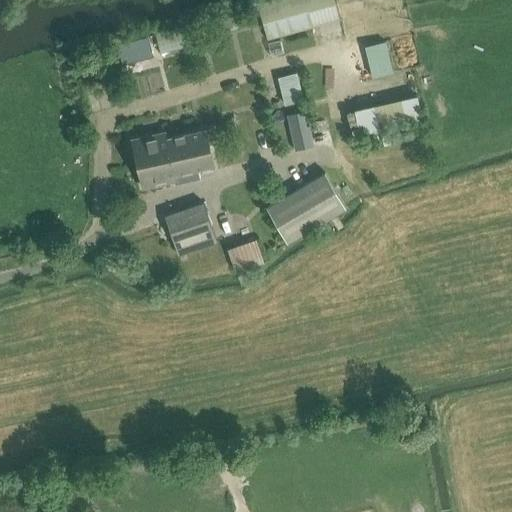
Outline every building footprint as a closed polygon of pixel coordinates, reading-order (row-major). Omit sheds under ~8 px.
[(267,0),(257,3),(268,40),(313,28),(340,20),(334,0),(267,0)] [(219,34),(245,28),(241,11),(215,16),(219,34)] [(161,54),(197,44),(192,25),(156,34),(161,54)] [(149,38),(118,46),(123,65),(154,57),(149,38)] [(393,73),(386,41),(365,47),(372,78),(393,73)] [(305,102),(297,73),(278,78),(285,107),(305,102)] [(418,95),(354,110),(360,134),(423,120),(418,95)] [(295,151),(313,146),(304,111),(286,115),(295,151)] [(132,140),(137,164),(209,148),(205,130),(159,140),(158,134),(132,140)] [(213,166),(209,148),(137,164),(143,188),(169,182),(168,176),(213,166)] [(345,208),(325,174),(266,208),(286,243),(345,208)] [(178,254),(216,241),(203,202),(164,215),(178,254)] [(256,239),(228,249),(236,272),(264,262),(256,239)]
